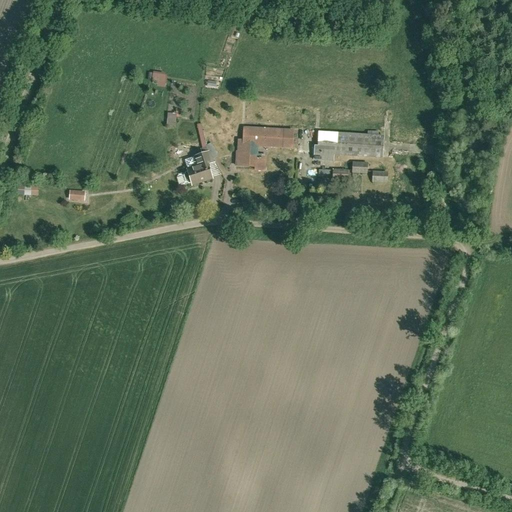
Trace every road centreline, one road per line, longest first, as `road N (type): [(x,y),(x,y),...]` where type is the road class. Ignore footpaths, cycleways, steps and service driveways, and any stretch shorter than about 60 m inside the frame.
road 1 (unclassified): [(511,493),(414,460),(406,449),(469,257),(451,234),(234,214),(0,256)]
road 2 (unclassified): [(61,0),(0,171)]
